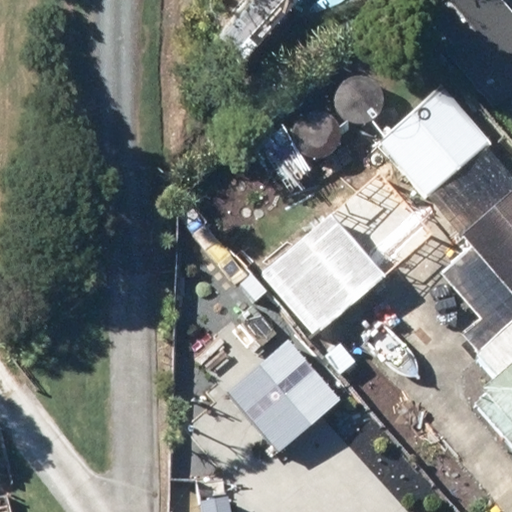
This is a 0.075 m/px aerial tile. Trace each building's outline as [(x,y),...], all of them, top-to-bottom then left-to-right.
[(511,0),(443,0),(426,15),(498,100),(511,88),(511,0)] [(452,89),(389,141),(434,195),(497,142),(452,89)] [(184,200),(182,334),(275,292),(195,195),(184,200)] [(466,335),(503,377),(489,389),(491,392),(479,402),(511,439),(511,199),(471,236),(479,245),(447,274),(486,318),(466,335)] [(265,273),(321,340),(395,278),(341,213),(319,231),(295,204),(273,223),(295,249),(265,273)] [(226,370),(240,387),(236,390),(287,452),(349,401),(297,338),(263,366),(250,350),(226,370)] [(237,511),(235,498),(208,502),(208,511),(237,511)]
